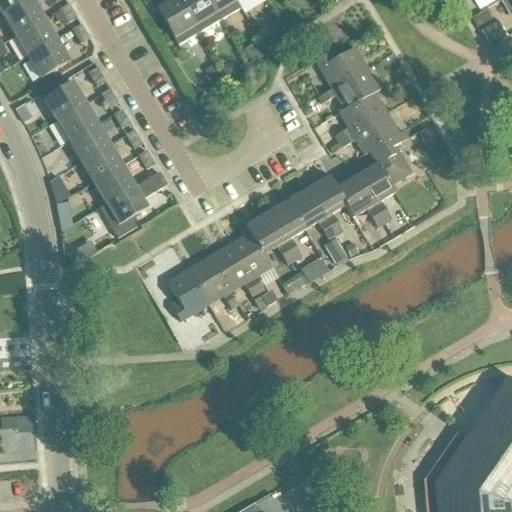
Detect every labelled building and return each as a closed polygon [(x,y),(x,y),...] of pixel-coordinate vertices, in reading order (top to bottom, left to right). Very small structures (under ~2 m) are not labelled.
[(31,2),(29,0),(0,0),(0,18),(1,20),(31,2)] [(165,0),(168,5),(155,12),(178,49),(199,37),(177,0),(178,0),(177,0),(165,0)] [(220,24),(204,0),(177,0),(178,0),(177,0),(199,37),(220,24)] [(236,5),(232,0),(204,0),(220,24),(240,12),(236,5)] [(511,0),(503,0),(500,2),(500,3),(501,3),(507,11),(511,12),(511,0)] [(44,23),(31,2),(1,20),(14,41),(44,23)] [(67,28),(75,23),(67,9),(58,14),(67,28)] [(294,35),(306,28),(300,18),(287,25),(294,35)] [(56,43),(44,23),(14,41),(26,62),(56,43)] [(490,47),(506,38),(498,23),(482,32),(490,47)] [(79,48),(87,43),(79,29),(71,34),(79,48)] [(69,65),(56,43),(26,62),(39,83),(69,65)] [(250,66),(262,59),(255,46),(243,53),(250,66)] [(314,65),(331,93),(366,72),(353,51),(337,61),(332,54),(314,65)] [(227,82),(238,75),(231,64),(220,71),(227,82)] [(213,88),(224,81),(215,67),(204,74),(213,88)] [(366,72),(331,93),(318,100),(322,107),(335,99),(343,113),(374,97),(379,94),(366,72)] [(95,92),(104,87),(96,73),(87,78),(95,92)] [(42,105),(55,127),(85,109),(72,88),(42,105)] [(108,113),(117,108),(108,94),(100,99),(108,113)] [(338,145),(386,117),(374,97),(343,113),(338,116),(347,132),(334,139),(338,145)] [(97,130),(85,109),(55,127),(67,147),(97,130)] [(120,134),(129,128),(121,114),(112,120),(120,134)] [(398,138),(398,137),(386,117),(338,145),(342,152),(355,144),(364,159),(369,156),(398,138)] [(109,150),(97,130),(67,147),(79,168),(109,150)] [(424,147),(431,142),(425,132),(418,136),(424,147)] [(410,177),(394,150),(407,142),(403,134),(398,137),(398,138),(369,156),(376,168),(390,190),(410,177)] [(133,154),(141,149),(133,135),(124,140),(133,154)] [(121,171),(109,150),(79,168),(92,188),(121,171)] [(145,175),(153,170),(145,156),(137,161),(145,175)] [(380,205),(394,197),(390,190),(376,168),(355,181),(383,227),(390,223),(380,205)] [(133,191),(121,171),(92,188),(104,209),(133,191)] [(158,178),(134,192),(133,191),(104,209),(104,210),(98,213),(116,244),(135,233),(133,229),(135,219),(146,213),(142,205),(166,190),(158,178)] [(345,209),(336,192),(328,180),(306,193),(334,240),(342,236),(331,218),(344,210),(345,209)] [(383,227),(355,181),(336,192),(345,209),(344,210),(351,222),(365,214),(376,232),(383,227)] [(334,240),(306,193),(286,205),(303,234),(317,226),(327,244),(334,240)] [(67,203),(56,209),(60,235),(71,228),(67,203)] [(303,234),(286,205),(265,218),(293,264),(300,260),(290,242),(303,234)] [(293,264),(265,218),(244,230),(249,237),(262,258),(275,251),(286,269),(293,264)] [(262,258),(249,237),(228,249),(257,297),(263,293),(255,281),(270,272),(262,258)] [(345,261),(346,261),(335,242),(323,249),(334,268),(335,267),(337,271),(347,265),(345,261)] [(349,260),(357,257),(353,247),(345,250),(349,260)] [(85,262),(77,249),(67,256),(75,269),(85,262)] [(257,297),(228,249),(208,261),(229,296),(243,288),(250,301),(257,297)] [(236,309),(229,296),(208,261),(187,274),(208,309),(222,300),(230,313),(236,309)] [(208,309),(187,274),(166,286),(176,303),(169,308),(179,326),(208,309)] [(298,295),(308,289),(301,277),(291,283),(298,295)] [(266,310),(277,304),(270,294),(260,300),(266,310)] [(259,315),(265,311),(257,297),(250,301),(259,315)] [(236,331),(245,326),(237,313),(229,318),(236,331)] [(213,321),(201,329),(210,344),(222,337),(213,321)] [(466,440),(460,435),(425,485),(427,511),(511,511),(511,382),(510,381),(469,441),(466,440)] [(8,432),(16,432),(15,421),(0,421),(0,422),(1,433),(8,432)]
